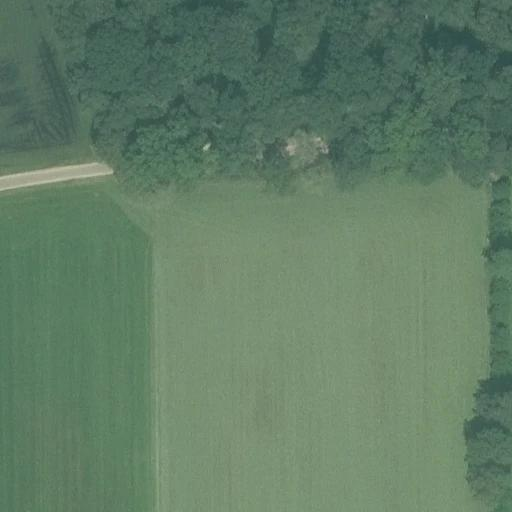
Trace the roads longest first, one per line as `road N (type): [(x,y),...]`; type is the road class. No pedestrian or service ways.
road 1 (track): [(150,164),(511,137)]
road 2 (unclassified): [(0,186),(150,164)]
